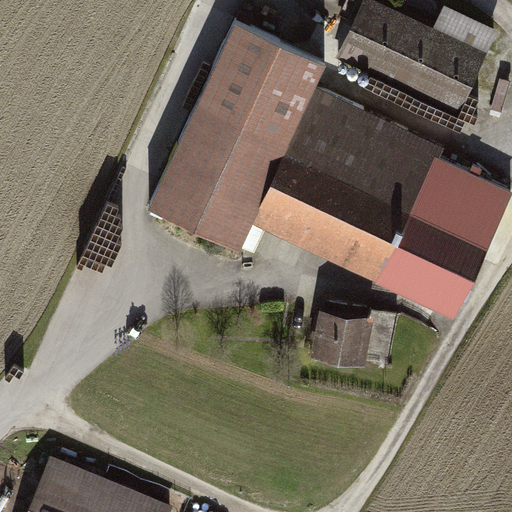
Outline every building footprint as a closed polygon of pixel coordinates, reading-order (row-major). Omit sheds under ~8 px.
[(372,0),(360,0),(333,58),(458,118),(499,33),(445,7),(434,30),(372,0)] [(268,230),(454,317),(511,194),(480,180),(484,172),(471,166),(468,174),(436,159),(441,148),(313,89),(324,65),(231,22),(146,204),(256,255),(268,230)] [(317,350),(340,355),(350,304),(343,303),(341,310),(325,307),(317,350)] [(368,307),(350,304),(340,355),(362,359),(370,316),(367,315),(368,307)] [(45,459),(24,511),(168,511),(170,507),(45,459)]
